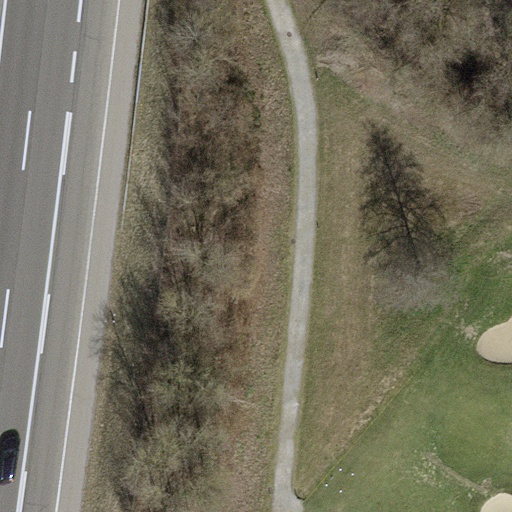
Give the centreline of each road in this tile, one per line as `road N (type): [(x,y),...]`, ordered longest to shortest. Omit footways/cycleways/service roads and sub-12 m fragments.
road 1 (track): [(282,511),(296,401),(309,135),(276,0)]
road 2 (motorway): [(8,310),(44,0)]
